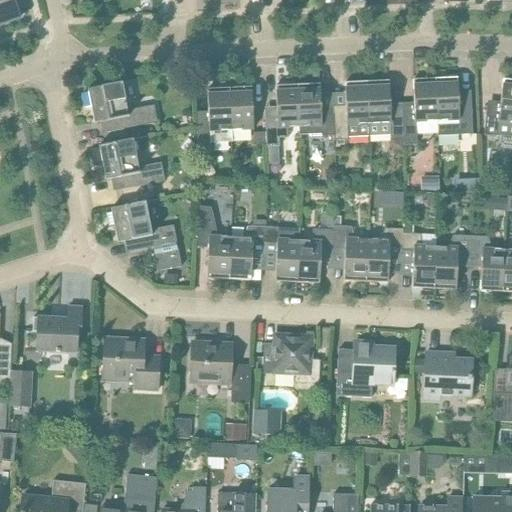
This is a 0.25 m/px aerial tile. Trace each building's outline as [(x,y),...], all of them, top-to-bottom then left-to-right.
[(0,0),(0,25),(19,19),(12,0),(0,0)] [(435,79),(437,121),(437,136),(472,135),(471,96),(458,97),(457,78),(435,79)] [(414,108),(402,109),(403,138),(404,146),(417,145),(416,122),(437,121),(435,79),(413,80),(414,108)] [(511,138),(511,80),(503,79),(500,108),(487,106),(483,135),(511,138)] [(389,81),(366,82),(368,124),(389,123),(390,139),(403,138),(402,109),(390,109),(389,81)] [(346,111),(333,112),(334,135),(334,141),(348,140),(348,138),(347,125),(368,124),(366,82),(344,83),(345,94),(346,111)] [(83,94),(85,108),(91,107),(94,123),(105,121),(107,133),(157,123),(154,106),(127,111),(122,83),(88,89),(88,93),(83,94)] [(297,85),(299,127),(300,137),(334,135),(333,112),(321,112),(319,84),(297,85)] [(276,114),(264,115),(265,133),(266,144),(266,147),(279,147),(279,140),(287,139),(287,128),(299,127),(297,85),(275,86),(276,114)] [(251,87),(229,88),(231,131),(253,129),(251,87)] [(208,118),(196,118),(197,147),(210,147),(210,143),(231,143),(231,131),(229,88),(207,89),(208,118)] [(266,144),(265,133),(253,134),(253,145),(266,144)] [(138,167),(133,139),(99,146),(99,149),(94,150),(97,165),(102,164),(105,180),(116,178),(118,191),(165,182),(161,163),(138,167)] [(402,152),(402,142),(392,142),(392,153),(402,152)] [(334,175),(325,176),(326,184),(335,184),(334,175)] [(439,178),(421,178),(421,192),(439,192),(439,178)] [(511,184),(500,184),(500,196),(511,196),(511,184)] [(393,193),(392,206),(403,206),(403,194),(393,193)] [(490,197),(489,209),(506,210),(507,198),(490,197)] [(111,209),(111,212),(106,213),(109,228),(114,227),(117,243),(128,241),(130,253),(153,248),(157,272),(181,267),(173,226),(150,230),(145,202),(111,209)] [(206,279),(229,280),(231,238),(217,237),(211,208),(198,207),(196,248),(208,249),(206,279)] [(403,230),(402,234),(413,234),(413,225),(403,224),(403,230)] [(244,238),(231,238),(229,280),(251,281),(253,244),(265,244),(265,227),(247,227),(244,238)] [(265,227),(265,244),(277,245),(275,282),(297,283),(299,241),(299,229),(265,227)] [(343,281),(365,282),(368,240),(355,240),(352,228),(334,227),(334,231),(333,256),(334,256),(334,252),(345,253),(343,281)] [(472,228),(472,237),(481,237),(482,228),(472,228)] [(299,241),(297,283),(319,284),(321,255),(333,256),(334,231),(322,230),(316,230),(313,229),(312,242),(299,241)] [(401,251),(402,234),(402,230),(384,229),(381,241),(368,240),(365,282),(388,283),(389,246),(400,247),(400,251),(401,251)] [(402,234),(401,251),(413,251),(411,289),(434,290),(435,247),(422,247),(420,234),(402,234)] [(457,261),(469,262),(470,237),(452,236),(449,248),(435,247),(434,290),(456,291),(457,261)] [(472,237),(470,237),(469,262),(481,262),(480,292),(502,293),(504,250),(490,250),(488,238),(481,237),(472,237)] [(511,250),(504,250),(502,293),(511,293),(511,250)] [(178,285),(178,275),(164,275),(164,285),(178,285)] [(33,317),(32,332),(36,332),(35,348),(47,349),(47,353),(67,354),(67,350),(76,350),(77,334),(80,334),(82,308),(65,307),(65,315),(52,314),(51,314),(51,318),(33,317)] [(263,344),(262,375),(294,376),(293,384),(318,385),(320,361),(308,360),(309,340),(276,338),(275,345),(263,344)] [(104,339),(103,344),(103,376),(136,377),(135,390),(158,391),(159,357),(143,356),(144,340),(104,339)] [(250,367),(230,366),(231,345),(191,343),(190,384),(229,386),(230,385),(231,385),(231,397),(237,404),(249,405),(250,367)] [(353,359),(338,359),(336,397),(371,399),(372,385),(392,386),(393,371),(396,371),(399,368),(400,360),(397,356),(394,356),(394,349),(361,348),(361,343),(354,343),(353,359)] [(426,353),(425,361),(425,374),(423,400),(439,401),(439,396),(470,397),(471,361),(444,360),(444,354),(426,353)] [(490,394),(489,421),(511,422),(511,356),(507,357),(507,370),(495,370),(494,394),(490,394)] [(413,360),(412,373),(425,374),(425,361),(413,360)] [(2,363),(1,378),(10,379),(10,371),(10,364),(2,363)] [(10,371),(10,379),(8,407),(30,408),(32,372),(10,371)] [(254,412),(254,435),(279,435),(280,413),(254,412)] [(185,422),(173,421),(172,438),(189,439),(189,427),(185,422)] [(148,429),(148,439),(158,439),(159,429),(148,429)] [(238,431),(226,431),(226,441),(238,441),(238,431)] [(0,461),(13,463),(16,436),(0,434),(0,461)] [(69,438),(65,441),(83,462),(86,459),(88,439),(69,438)] [(158,442),(147,441),(144,469),(155,470),(158,442)] [(237,444),(207,443),(206,458),(236,459),(237,444)] [(411,452),(411,476),(425,476),(425,453),(411,452)] [(331,454),(313,453),(313,467),(331,467),(331,454)] [(362,469),(376,469),(377,456),(363,455),(362,469)] [(511,456),(498,456),(498,474),(511,474),(511,456)] [(153,511),(155,498),(153,497),(155,478),(127,475),(123,511),(100,508),(99,511),(153,511)] [(306,511),(307,479),(294,478),(294,491),(268,491),(268,510),(266,511),(306,511)] [(82,511),(85,484),(53,481),(51,499),(22,496),(20,511),(82,511)] [(162,511),(161,511),(204,511),(205,488),(193,488),(192,492),(184,492),(184,502),(181,506),(181,511),(162,511)] [(511,511),(511,493),(502,493),(502,499),(473,498),(472,511),(511,511)] [(255,511),(256,494),(233,494),(232,508),(217,508),(217,511),(255,511)] [(357,511),(358,495),(333,494),(332,511),(357,511)] [(461,511),(462,499),(447,499),(447,508),(418,507),(418,511),(461,511)]
